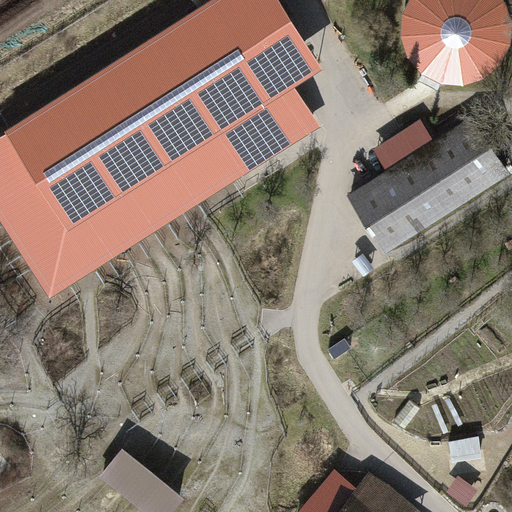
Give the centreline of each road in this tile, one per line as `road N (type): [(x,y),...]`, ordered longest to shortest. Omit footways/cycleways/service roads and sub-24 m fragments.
road 1 (residential): [(224,436),(380,459),(447,511)]
road 2 (track): [(224,436),(119,425),(38,395),(0,401)]
